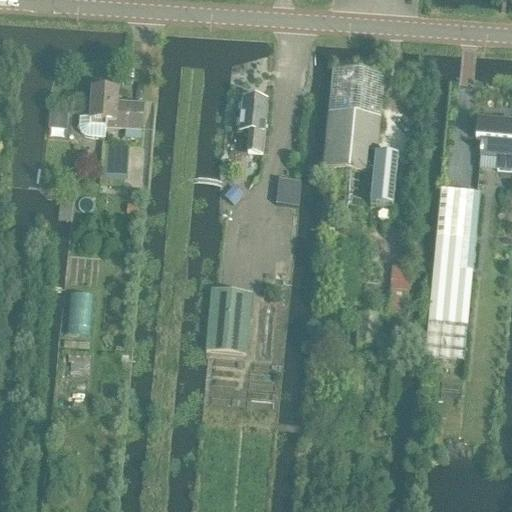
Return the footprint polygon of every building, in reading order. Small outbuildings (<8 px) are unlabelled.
[(333,71),(323,170),(373,176),(370,209),(393,211),(398,160),(376,158),(384,82),(378,76),(333,71)] [(79,120),(79,129),(79,133),(81,136),(85,139),(88,140),(104,141),(105,130),(140,132),(142,107),(116,105),(117,94),(91,92),(89,121),(79,120)] [(241,103),(238,136),(250,137),(247,160),(261,162),(267,106),(241,103)] [(52,128),(71,129),(72,116),(53,114),(52,128)] [(481,142),(479,158),(504,160),(503,172),(511,173),(511,126),(477,123),(475,141),(481,142)] [(105,147),(103,182),(127,183),(129,149),(105,147)] [(275,207),(297,209),(298,209),(300,184),(278,181),(275,207)] [(233,188),(224,199),(232,207),(242,196),(233,188)] [(429,322),(426,356),(425,361),(462,365),(467,310),(479,197),(441,193),(429,322)] [(128,217),(138,217),(139,209),(128,208),(128,217)] [(391,270),(387,317),(405,319),(409,272),(391,270)] [(211,291),(206,354),(246,357),(252,295),(211,291)] [(359,317),(356,348),(377,350),(379,319),(359,317)]
